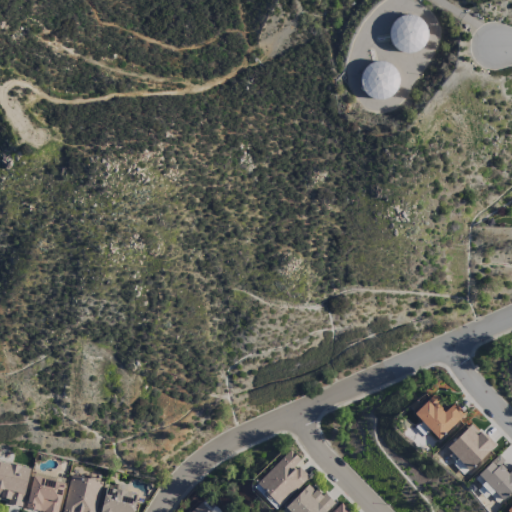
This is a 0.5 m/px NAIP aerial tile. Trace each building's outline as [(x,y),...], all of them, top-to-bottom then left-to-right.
[(384,25),(395,57),(425,47),(422,37),(437,33),(433,21),(426,23),(422,13),(384,25)] [(360,97),(395,98),(396,63),(361,62),(360,97)] [(443,412),(430,398),(413,414),(437,440),(464,415),(453,403),(443,412)] [(445,448),(467,471),(493,447),(471,423),(445,448)] [(255,483),(277,507),(307,478),(295,465),(299,461),(289,450),(255,483)] [(511,468),(507,473),(494,459),(476,475),(500,501),(511,490),(511,468)] [(0,497),(8,499),(7,504),(21,507),(29,468),(0,462),(0,497)] [(61,511),(94,511),(101,482),(69,475),(61,511)] [(38,511),(57,511),(63,483),(31,477),(24,509),(38,511)] [(283,508),(287,511),(326,511),(332,507),(310,483),(283,508)] [(132,511),(137,495),(105,488),(99,511),(132,511)]
